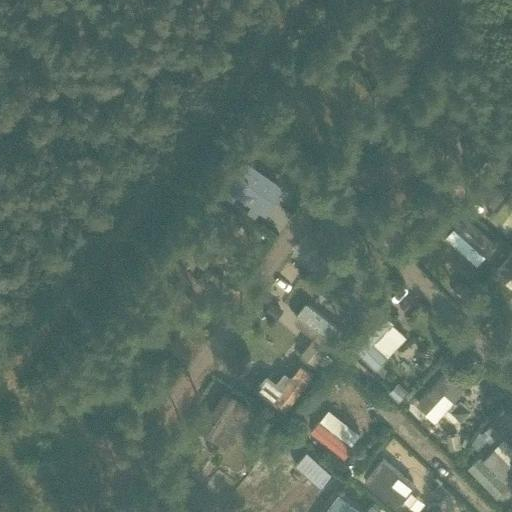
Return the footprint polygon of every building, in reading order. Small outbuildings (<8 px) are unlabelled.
[(357,64),(384,28),(376,22),(389,5),(382,0),(370,0),(335,47),(357,64)] [(446,5),(451,0),(423,0),(439,15),(448,7),(446,5)] [(471,132),(431,104),(422,117),(462,145),(471,132)] [(353,181),(369,193),(382,174),(389,180),(396,169),(407,176),(412,169),(417,173),(428,158),(388,130),(353,181)] [(259,211),(265,215),(282,192),(280,184),(244,159),(224,187),(259,211)] [(444,168),(436,180),(444,185),(452,174),(444,168)] [(511,224),(511,176),(508,173),(487,201),(493,207),(487,215),(507,231),(511,224)] [(474,264),(496,244),(466,212),(443,232),(474,264)] [(187,233),(180,227),(171,237),(179,243),(187,233)] [(181,250),(170,239),(161,249),(172,260),(181,250)] [(511,252),(495,270),(511,285),(511,252)] [(370,284),(336,258),(321,279),(354,304),(370,284)] [(472,289),(461,278),(453,287),(464,298),(472,289)] [(182,309),(190,316),(200,303),(192,296),(182,309)] [(271,301),(264,312),(277,319),(283,309),(271,301)] [(364,326),(381,309),(375,304),(359,321),(364,326)] [(144,311),(134,305),(127,318),(137,324),(144,311)] [(381,309),(364,326),(348,342),(375,368),(387,356),(386,356),(372,342),(392,321),(381,309)] [(320,326),(298,350),(312,362),(334,338),(320,326)] [(350,366),(357,359),(346,348),(339,355),(350,366)] [(239,375),(246,365),(233,356),(226,367),(239,375)] [(272,402),(284,412),(312,374),(300,365),(291,377),(283,387),(273,402),(272,402)] [(148,384),(163,376),(157,366),(142,374),(148,384)] [(414,402),(433,419),(463,387),(444,370),(414,402)] [(408,391),(398,382),(388,392),(398,401),(408,391)] [(224,446),(228,440),(232,433),(251,406),(225,389),(198,429),(224,446)] [(341,455),(359,431),(325,405),(307,428),(341,455)] [(309,407),(296,407),(295,420),(309,421),(309,407)] [(266,429),(280,425),(276,412),(263,416),(266,429)] [(481,431),(481,432),(487,438),(490,441),(499,433),(489,424),(481,431)] [(458,433),(446,435),(449,450),(460,447),(458,433)] [(269,511),(307,469),(284,448),(246,490),(269,511)] [(467,466),(497,496),(511,481),(511,466),(493,448),(483,458),(479,455),(467,466)] [(364,479),(397,507),(415,485),(382,458),(364,479)] [(357,472),(354,462),(344,466),(347,475),(357,472)] [(448,491),(440,483),(430,492),(438,500),(448,491)] [(361,509),(338,493),(323,511),(358,511),(359,511),(361,509)] [(319,496),(313,504),(319,509),(325,501),(319,496)] [(427,511),(441,511),(442,511),(440,503),(432,502),(426,508),(427,511)]
